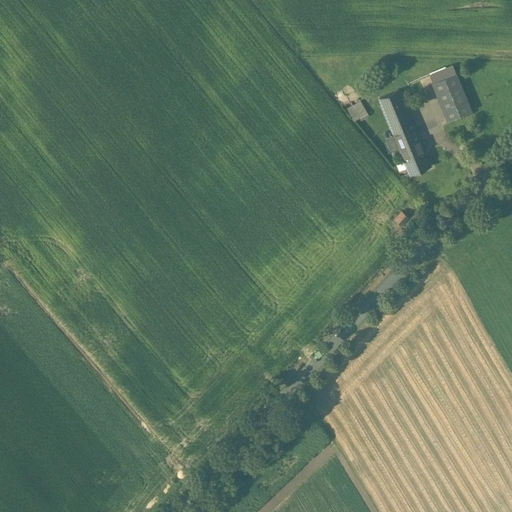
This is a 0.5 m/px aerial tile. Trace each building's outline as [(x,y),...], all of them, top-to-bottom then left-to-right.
[(426,76),(415,67),(409,75),(420,84),(426,76)] [(456,72),(432,82),(448,120),(471,110),(456,72)] [(398,90),(379,98),(382,105),(397,143),(416,135),(398,90)] [(361,102),(354,107),(359,117),(367,112),(361,102)] [(354,107),(347,110),(353,120),(359,117),(354,107)] [(454,121),(443,126),(445,131),(456,127),(454,121)] [(429,165),(416,135),(397,143),(410,173),(429,165)] [(391,146),(384,149),(387,155),(393,153),(391,146)] [(401,210),(394,218),(401,225),(408,216),(401,210)]
